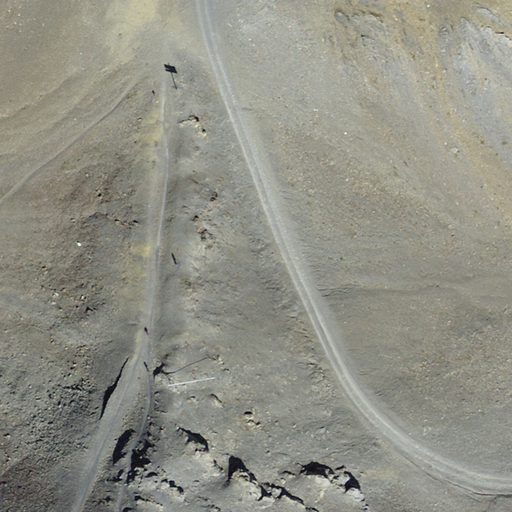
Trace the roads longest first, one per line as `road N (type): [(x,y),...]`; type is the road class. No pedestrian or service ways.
road 1 (track): [(511,489),(462,485),(414,455),(339,366),(190,29)]
road 2 (track): [(165,66),(0,200)]
